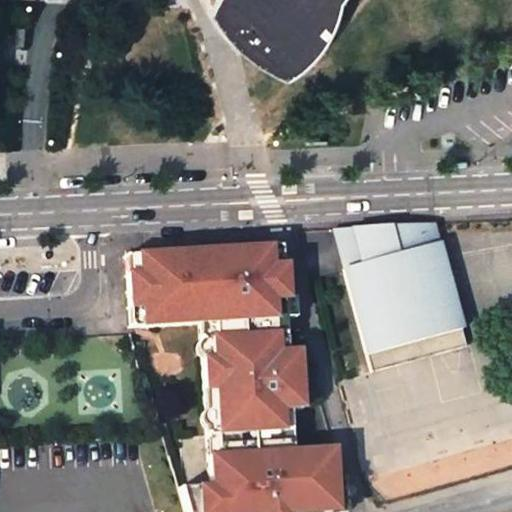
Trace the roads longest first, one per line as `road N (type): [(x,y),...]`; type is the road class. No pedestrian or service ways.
road 1 (residential): [(90,214),(511,192)]
road 2 (residential): [(72,0),(37,52),(30,217)]
road 3 (residential): [(0,327),(88,322),(90,214)]
